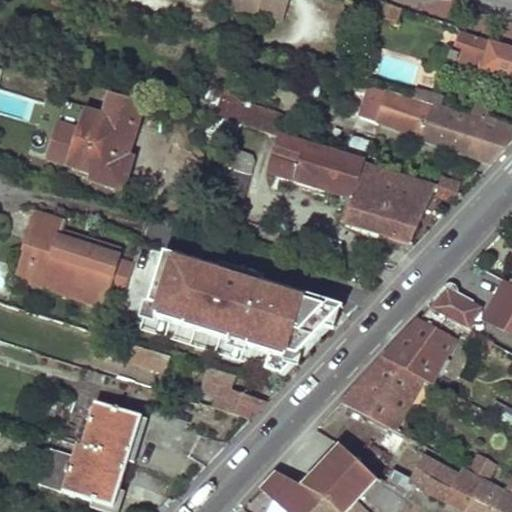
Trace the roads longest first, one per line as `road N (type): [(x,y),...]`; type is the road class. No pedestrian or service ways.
road 1 (secondary): [(209,503),(502,191)]
road 2 (unknown): [(408,291),(0,170)]
